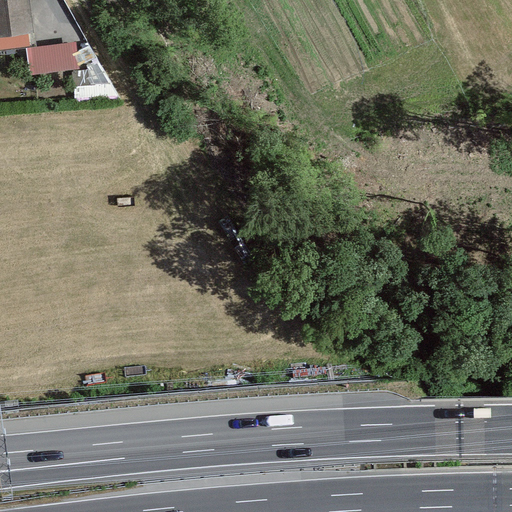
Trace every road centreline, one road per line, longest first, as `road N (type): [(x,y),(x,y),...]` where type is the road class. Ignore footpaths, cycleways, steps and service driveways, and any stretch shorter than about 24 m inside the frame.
road 1 (motorway): [(511,429),(123,450)]
road 2 (motorway): [(213,511),(511,496)]
road 3 (motorway): [(123,450),(0,475)]
road 4 (motorway): [(123,450),(0,456)]
